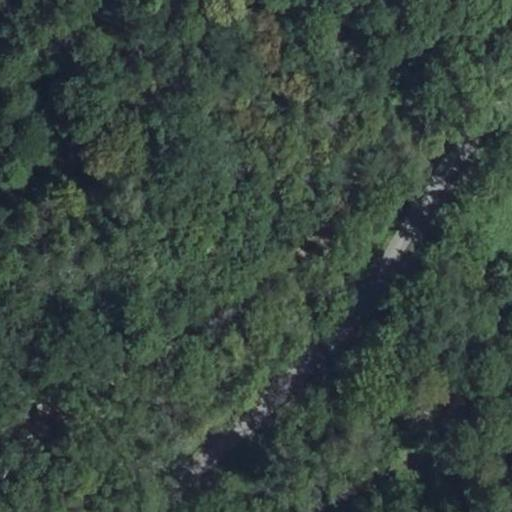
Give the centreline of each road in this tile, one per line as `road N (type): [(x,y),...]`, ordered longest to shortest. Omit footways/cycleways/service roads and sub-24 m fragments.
road 1 (track): [(0,486),(73,414),(282,267),(453,51),(511,24)]
road 2 (unclassified): [(511,100),(474,131),(315,361),(144,511)]
